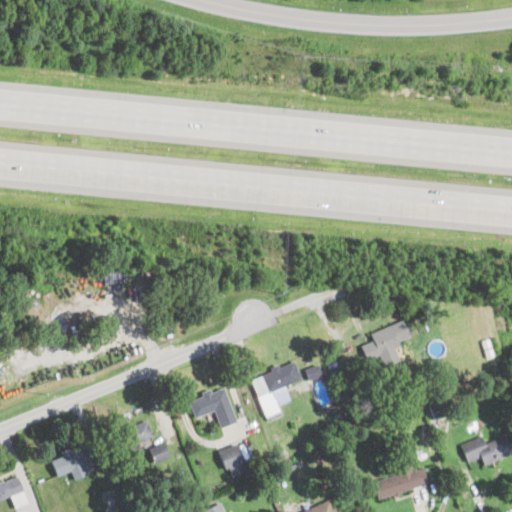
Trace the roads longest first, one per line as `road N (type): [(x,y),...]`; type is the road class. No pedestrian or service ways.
road 1 (motorway): [(0,165),(511,211)]
road 2 (motorway): [(511,150),(0,109)]
road 3 (residential): [(0,427),(336,290)]
road 4 (residential): [(213,0),(281,15),(366,20),(511,13)]
